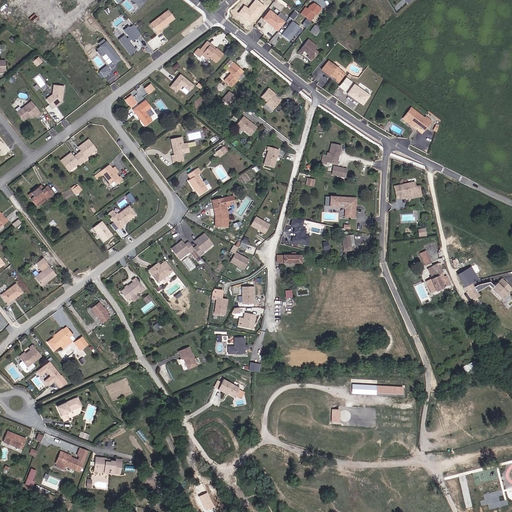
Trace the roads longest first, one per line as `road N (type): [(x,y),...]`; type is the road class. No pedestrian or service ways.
road 1 (residential): [(102,105),(172,198),(164,222),(94,276)]
road 2 (residential): [(94,276),(202,455)]
road 3 (residential): [(414,336),(382,253),(389,142)]
road 4 (residential): [(316,95),(273,266)]
road 5 (residential): [(216,16),(102,105)]
road 6 (residential): [(429,163),(443,243),(464,295)]
road 7 (unclassified): [(0,185),(81,285)]
road 8 (tertiary): [(216,16),(316,95)]
